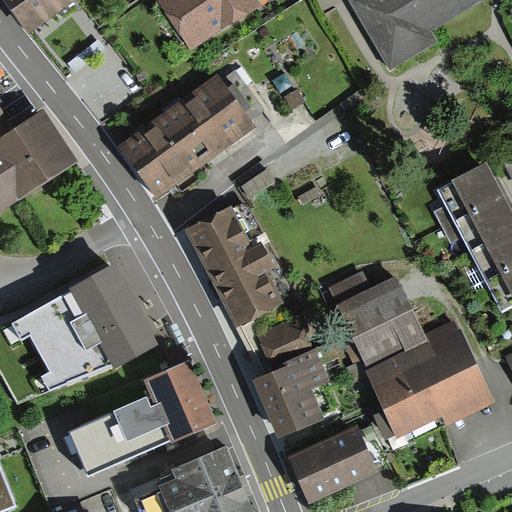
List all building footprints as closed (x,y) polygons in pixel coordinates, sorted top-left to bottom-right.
[(6,0),(25,26),(62,0),(6,0)] [(158,0),(182,44),(262,0),(158,0)] [(351,0),(389,64),(433,38),(426,26),(470,0),(351,0)] [(215,71),(118,140),(155,192),(252,123),(215,71)] [(0,138),(0,210),(75,161),(42,111),(0,138)] [(511,172),(502,152),(454,176),(511,293),(511,172)] [(240,198),(183,225),(230,323),(286,296),(240,198)] [(29,335),(49,370),(42,374),(50,389),(113,365),(114,367),(160,344),(113,265),(69,288),(71,292),(14,324),(22,339),(29,335)] [(361,270),(327,286),(400,443),(492,401),(453,317),(422,332),(394,271),(367,283),(361,270)] [(301,313),(255,330),(268,363),(250,370),(274,432),(321,414),(310,385),(326,378),(301,313)] [(172,437),(173,441),(216,422),(196,375),(183,363),(147,380),(154,395),(70,433),(89,475),(172,437)] [(358,427),(289,456),(309,503),(378,474),(358,427)] [(253,511),(225,447),(172,469),(177,479),(159,487),(161,491),(137,502),(141,511),(253,511)] [(0,511),(16,505),(0,464),(0,511)]
